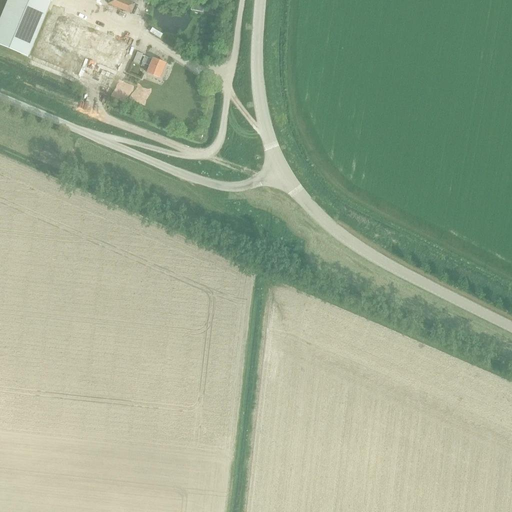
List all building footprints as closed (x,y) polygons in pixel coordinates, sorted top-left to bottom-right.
[(51,0),(8,0),(0,20),(0,43),(29,55),(51,0)] [(106,0),(109,1),(108,4),(131,14),(136,0),(106,0)] [(193,2),(191,10),(201,12),(203,12),(205,4),(202,4),(193,2)] [(59,14),(40,60),(78,75),(97,29),(59,14)] [(139,65),(143,55),(137,52),(133,62),(139,65)] [(160,79),(166,64),(153,59),(153,60),(145,57),(141,66),(144,67),(146,64),(150,66),(147,73),(160,79)]
